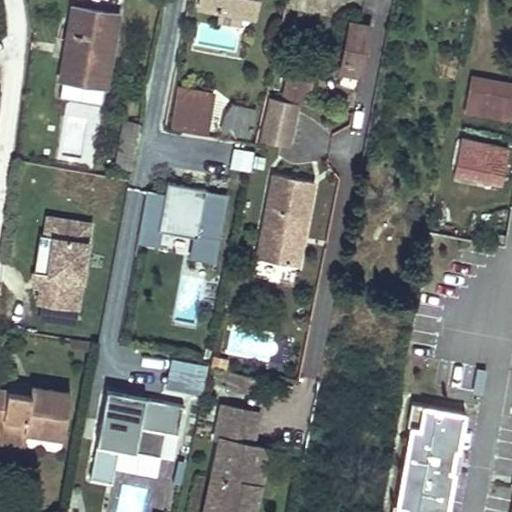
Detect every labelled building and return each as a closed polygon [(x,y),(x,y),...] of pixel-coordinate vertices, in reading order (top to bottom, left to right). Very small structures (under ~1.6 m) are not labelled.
[(199,0),(198,4),(255,14),(256,0),(199,0)] [(72,6),(60,79),(106,87),(118,14),(72,6)] [(351,21),(341,70),(361,73),(371,26),(351,21)] [(312,73),(289,68),(282,97),(305,102),(312,73)] [(511,84),(471,78),(465,110),(511,118),(511,84)] [(211,92),(180,87),(174,127),(205,132),(211,92)] [(289,145),(298,103),(268,97),(259,139),(289,145)] [(221,132),(248,138),(254,108),(233,104),(225,117),(221,132)] [(124,121),(115,165),(130,168),(139,123),(124,121)] [(507,148),(460,139),(454,174),(501,182),(507,148)] [(234,145),(231,166),(250,168),(253,147),(234,145)] [(306,232),(316,180),(275,172),(259,257),(300,264),(305,240),(301,239),(302,232),(306,232)] [(148,188),(140,236),(156,239),(159,227),(194,234),(190,256),(214,260),(227,190),(167,179),(165,191),(148,188)] [(78,308),(90,222),(47,215),(44,233),(44,234),(53,235),(47,271),(34,269),(32,277),(41,279),(40,286),(37,302),(78,308)] [(47,271),(53,235),(44,234),(44,233),(39,232),(34,269),(47,271)] [(166,386),(203,390),(207,359),(170,355),(166,386)] [(255,376),(226,370),(223,386),(252,392),(255,376)] [(29,393),(30,385),(11,382),(10,390),(29,393)] [(0,432),(0,442),(22,446),(26,429),(63,436),(70,391),(30,385),(29,393),(10,390),(0,388),(0,432)] [(176,430),(182,401),(143,394),(142,401),(125,398),(127,390),(105,386),(88,474),(109,478),(116,443),(158,452),(163,427),(176,430)] [(142,401),(143,394),(127,390),(125,398),(142,401)] [(417,427),(421,404),(410,402),(406,425),(409,425),(417,427)] [(260,411),(220,403),(214,435),(221,436),(205,511),(255,511),(259,494),(253,493),(255,485),(261,486),(269,446),(253,443),(260,411)] [(446,511),(453,471),(451,470),(454,450),(457,451),(464,412),(421,404),(417,427),(409,425),(395,506),(403,507),(402,511),(446,511)]
